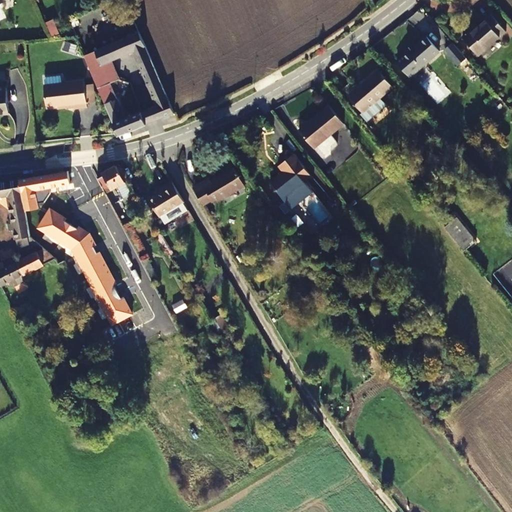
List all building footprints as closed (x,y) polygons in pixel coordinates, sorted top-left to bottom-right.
[(467,27),(459,34),(475,52),(503,28),(487,9),(480,15),(482,17),(469,28),(467,27)] [(53,22),(46,25),(52,38),(58,35),(53,22)] [(139,32),(84,55),(118,136),(173,112),(139,32)] [(434,72),(426,62),(439,51),(426,36),(397,62),(418,86),(434,72)] [(466,57),(453,42),(445,49),(458,64),(466,57)] [(379,71),(349,96),(362,112),(360,114),(367,121),(377,113),(377,114),(381,111),(381,110),(374,102),(381,97),(393,86),(379,71)] [(87,107),(84,81),(44,86),(47,107),(74,105),(75,108),(87,107)] [(0,114),(9,113),(6,90),(0,91),(0,114)] [(387,104),(381,97),(374,102),(381,110),(387,104)] [(343,122),(329,105),(309,121),(310,122),(300,130),(313,146),(343,122)] [(313,194),(304,182),(311,177),(294,154),(279,166),(285,174),(281,177),(280,176),(270,183),(291,211),(313,194)] [(119,186),(126,182),(116,166),(102,173),(103,176),(98,178),(106,193),(119,186)] [(234,168),(211,182),(210,180),(195,189),(203,204),(214,199),(216,202),(244,185),(234,168)] [(24,211),(39,208),(35,190),(69,184),(67,171),(19,179),(20,186),(24,211)] [(193,187),(195,189),(210,180),(209,178),(193,187)] [(0,195),(8,194),(13,223),(8,223),(9,230),(14,230),(17,248),(39,244),(30,237),(24,211),(20,186),(19,179),(0,182),(0,195)] [(132,194),(126,182),(119,186),(125,198),(132,194)] [(160,217),(183,204),(184,204),(172,182),(159,189),(161,192),(148,199),(159,217),(160,217)] [(187,211),(183,204),(160,217),(165,224),(187,211)] [(66,218),(50,208),(38,227),(73,249),(112,324),(132,313),(123,296),(121,298),(114,285),(117,284),(99,251),(97,252),(94,246),(96,244),(90,233),(79,226),(77,228),(65,220),(66,218)] [(302,224),(296,216),(290,221),(296,229),(302,224)] [(123,226),(143,262),(148,259),(149,258),(131,222),(123,226)] [(169,257),(174,255),(160,234),(156,236),(169,257)] [(489,258),(470,235),(458,244),(477,268),(489,258)] [(17,262),(24,275),(44,265),(37,251),(17,262)] [(17,262),(14,256),(2,262),(0,257),(0,285),(0,286),(9,281),(12,286),(27,280),(24,275),(17,262)] [(160,280),(148,259),(143,262),(154,283),(160,280)] [(135,350),(151,386),(187,370),(170,334),(135,350)]
